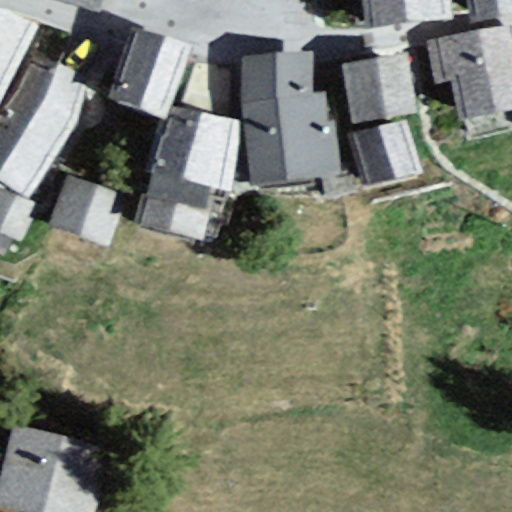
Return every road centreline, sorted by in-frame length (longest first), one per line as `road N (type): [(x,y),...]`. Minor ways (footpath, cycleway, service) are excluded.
road 1 (residential): [(187,28),(353,49),(511,32)]
road 2 (residential): [(22,0),(187,28)]
